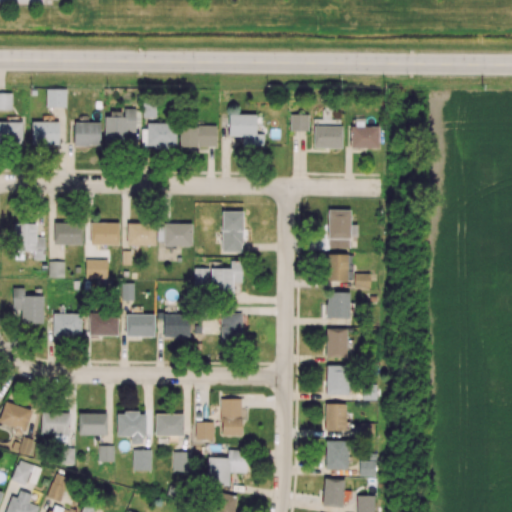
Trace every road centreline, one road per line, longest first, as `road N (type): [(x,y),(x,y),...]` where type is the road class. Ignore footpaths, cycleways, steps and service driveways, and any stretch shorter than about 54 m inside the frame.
road 1 (tertiary): [(0,60),(511,64)]
road 2 (residential): [(383,188),(0,183)]
road 3 (residential): [(288,187),(280,511)]
road 4 (residential): [(286,377),(44,373),(0,345)]
